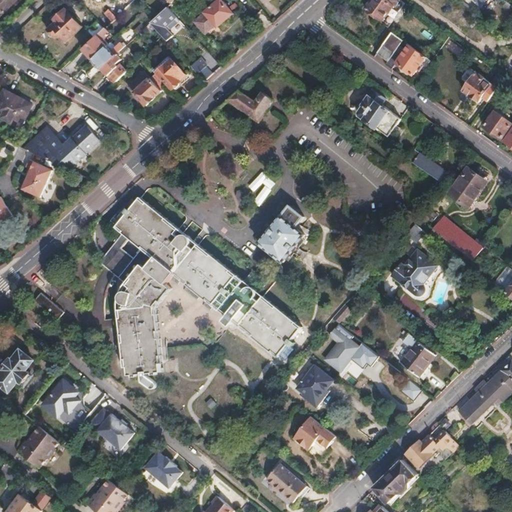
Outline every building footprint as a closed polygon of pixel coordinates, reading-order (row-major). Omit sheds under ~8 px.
[(0,0),(0,15),(16,0),(0,0)] [(371,0),(365,8),(383,21),(398,0),(371,0)] [(233,15),(220,1),(195,25),(205,36),(215,27),(217,29),(218,29),(233,15)] [(155,18),(151,22),(155,27),(163,36),(166,39),(167,40),(173,34),(163,24),(174,13),(168,6),(155,18)] [(123,19),(130,12),(126,8),(119,14),(123,19)] [(109,9),(104,14),(112,22),(117,17),(109,9)] [(56,39),(62,34),(67,40),(81,27),(65,10),(54,20),(56,23),(48,30),(49,32),(49,34),(50,35),(51,37),(53,37),(54,37),(56,39)] [(148,19),(134,31),(138,34),(143,29),(151,22),(148,19)] [(96,36),(103,28),(96,21),(86,30),(93,38),(96,36)] [(147,34),(155,27),(151,22),(143,29),(147,34)] [(96,36),(102,42),(107,38),(105,36),(109,32),(105,27),(103,28),(96,36)] [(378,53),(389,61),(404,40),(393,32),(378,53)] [(62,45),(67,40),(62,34),(56,39),(62,45)] [(92,59),(106,46),(102,42),(96,36),(93,38),(82,48),(92,59)] [(163,36),(156,42),(160,46),(166,39),(163,36)] [(432,61),(404,40),(389,61),(387,65),(393,69),(397,63),(413,75),(418,68),(423,73),(432,61)] [(94,65),(86,73),(90,78),(100,68),(116,54),(125,46),(121,42),(115,47),(111,42),(106,46),(92,59),(90,61),(94,65)] [(113,83),(126,71),(119,64),(123,61),(116,54),(100,68),(113,83)] [(204,55),(192,66),(200,75),(212,64),(204,55)] [(186,75),(172,60),(158,73),(173,89),(186,75)] [(129,87),(147,105),(167,87),(149,68),(129,87)] [(482,96),(489,101),(506,78),(498,72),(490,82),(476,71),(463,89),(470,94),(470,98),(474,101),(479,100),(482,96)] [(511,82),(506,78),(489,101),(495,105),(511,82)] [(29,108),(17,101),(19,97),(3,89),(0,93),(0,117),(18,128),(29,108)] [(264,91),(257,102),(239,90),(228,100),(260,121),(275,99),(264,91)] [(387,99),(374,90),(363,105),(365,106),(360,114),(379,128),(391,111),(382,105),(387,99)] [(31,104),(19,97),(17,101),(29,108),(31,104)] [(391,111),(379,128),(390,136),(402,119),(391,111)] [(485,126),(502,139),(511,125),(511,122),(496,111),(485,126)] [(25,149),(27,150),(69,169),(107,135),(94,121),(73,140),(57,121),(25,149)] [(26,168),(31,170),(23,189),(41,198),(52,170),(29,160),(26,168)] [(431,172),(415,161),(414,163),(445,184),(450,177),(434,167),(431,172)] [(489,182),(469,168),(450,194),(470,208),(489,182)] [(264,178),(261,188),(268,190),(272,180),(264,178)] [(0,221),(11,215),(3,201),(0,197),(0,221)] [(141,197),(139,199),(178,231),(180,229),(141,197)] [(178,231),(139,199),(122,221),(189,272),(183,279),(229,316),(228,317),(224,322),(231,328),(235,323),(236,321),(281,357),(302,331),(262,299),(260,302),(255,298),(256,297),(257,295),(257,293),(256,291),(255,290),(254,288),(252,288),(250,287),(248,288),(246,289),(245,290),(241,287),(243,284),(197,247),(195,250),(190,246),(191,245),(192,244),(192,242),(192,240),(191,237),(190,236),(188,235),(185,235),(183,235),(181,236),(180,238),(176,234),(178,231)] [(417,225),(439,242),(444,236),(454,224),(431,205),(417,225)] [(287,260),(306,235),(296,226),(299,222),(303,217),(292,207),(283,217),(282,217),(261,243),(284,261),(285,259),(287,260)] [(174,288),(177,284),(180,279),(182,278),(183,279),(189,272),(122,221),(118,225),(157,257),(156,259),(161,263),(154,272),(152,269),(141,282),(166,301),(175,289),(174,288)] [(299,222),(296,226),(306,235),(310,231),(299,222)] [(482,248),(454,224),(444,236),(472,259),(482,248)] [(117,227),(128,237),(135,242),(147,252),(156,259),(157,257),(118,225),(117,227)] [(140,260),(128,250),(135,242),(128,237),(111,259),(138,280),(149,267),(156,259),(147,252),(140,260)] [(199,245),(197,247),(243,284),(245,282),(199,245)] [(408,267),(405,264),(396,276),(420,295),(422,296),(424,295),(426,293),(428,292),(428,289),(429,287),(429,284),(428,282),(440,266),(421,251),(408,267)] [(111,259),(106,265),(133,287),(138,280),(111,259)] [(138,280),(141,282),(152,269),(149,267),(138,280)] [(183,279),(182,281),(220,311),(228,317),(229,316),(183,279)] [(141,282),(138,280),(133,287),(135,289),(141,282)] [(209,310),(216,316),(220,311),(182,281),(178,286),(183,290),(185,287),(191,292),(189,294),(203,305),(205,303),(210,308),(209,310)] [(167,368),(162,310),(167,303),(166,301),(141,282),(135,289),(139,292),(136,295),(133,295),(131,296),(128,298),(127,302),(131,307),(131,313),(127,313),(133,372),(135,372),(135,380),(139,380),(139,382),(145,382),(145,379),(149,379),(150,387),(158,395),(160,395),(162,394),(163,393),(164,392),(165,390),(164,389),(154,381),(154,378),(158,378),(159,380),(164,380),(164,377),(167,377),(167,368)] [(58,319),(65,310),(37,287),(30,296),(58,319)] [(166,301),(167,303),(177,291),(175,289),(166,301)] [(179,292),(177,291),(167,303),(169,304),(179,292)] [(264,297),(262,299),(302,331),(304,329),(264,297)] [(353,316),(361,322),(364,318),(356,312),(353,316)] [(132,372),(133,372),(127,313),(125,314),(132,372)] [(353,332),(361,322),(353,316),(346,326),(353,332)] [(281,357),(236,321),(235,323),(280,359),(281,357)] [(349,333),(345,330),(341,336),(345,339),(349,333)] [(420,375),(438,353),(412,333),(406,342),(413,348),(403,362),(420,375)] [(357,380),(374,357),(350,338),(344,346),(354,354),(342,368),(357,380)] [(4,370),(6,371),(0,379),(0,395),(5,400),(20,381),(26,386),(34,377),(28,372),(36,362),(23,351),(15,362),(12,360),(4,370)] [(496,402),(500,406),(511,394),(511,362),(490,384),(486,380),(476,389),(480,393),(462,410),(474,423),(496,402)] [(350,393),(332,379),(316,401),(334,415),(350,393)] [(78,430),(92,412),(75,399),(77,389),(66,380),(45,405),(78,430)] [(411,380),(402,391),(414,400),(423,390),(411,380)] [(136,434),(127,427),(121,422),(112,415),(111,416),(104,410),(91,427),(122,452),(136,434)] [(322,442),(328,447),(337,435),(312,415),(294,439),(309,451),(316,441),(322,442)] [(450,426),(445,421),(441,424),(446,429),(450,426)] [(60,444),(40,427),(31,437),(34,440),(30,444),(28,442),(27,441),(18,452),(40,469),(48,459),(49,460),(57,450),(56,449),(60,444)] [(454,453),(461,447),(459,445),(460,444),(446,429),(435,440),(431,435),(423,442),(421,440),(407,453),(420,467),(437,451),(441,455),(448,448),(454,453)] [(158,454),(145,471),(169,490),(175,489),(179,484),(177,480),(182,473),(175,468),(176,466),(165,458),(164,459),(158,454)] [(390,502),(420,474),(405,459),(376,487),(390,502)] [(268,479),(295,502),(308,486),(281,464),(268,479)] [(104,495),(100,500),(97,498),(96,498),(88,507),(94,511),(121,511),(127,506),(126,505),(130,500),(117,489),(109,483),(101,493),(104,495)] [(311,489),(308,486),(295,502),(298,504),(311,489)] [(42,492),(32,504),(41,510),(50,498),(42,492)] [(42,511),(43,511),(41,510),(32,504),(21,496),(7,511),(42,511)] [(230,511),(216,501),(211,507),(211,509),(208,511),(230,511)]
